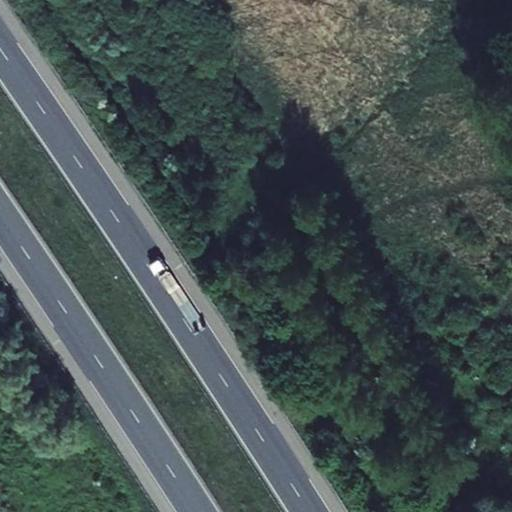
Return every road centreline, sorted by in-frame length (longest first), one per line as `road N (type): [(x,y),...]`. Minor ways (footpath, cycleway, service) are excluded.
road 1 (track): [(363,511),(31,0)]
road 2 (motorway): [(308,511),(0,48)]
road 3 (motorway): [(0,216),(195,511)]
